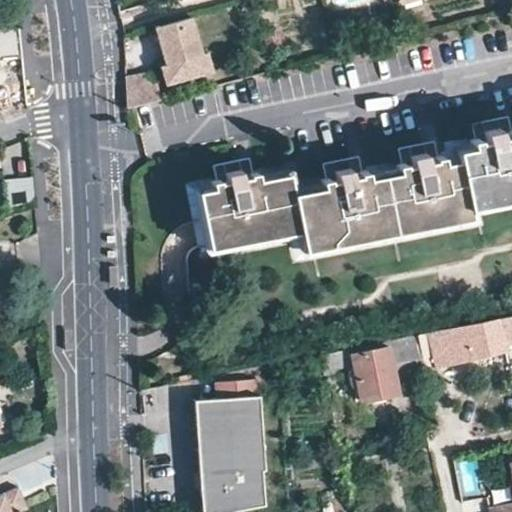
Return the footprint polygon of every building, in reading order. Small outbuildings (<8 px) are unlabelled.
[(191,19),(154,29),(164,66),(169,85),(206,75),(191,19)] [(0,58),(19,56),(16,29),(0,30),(0,58)] [(169,85),(164,66),(160,67),(165,86),(169,85)] [(124,79),(125,86),(140,85),(141,107),(159,103),(151,72),(124,79)] [(126,111),(141,107),(140,85),(125,86),(126,111)] [(511,133),(501,135),(501,130),(484,134),(484,139),(471,142),(471,150),(460,153),(460,157),(471,209),(511,200),(511,133)] [(428,157),(437,155),(435,139),(400,147),(403,162),(412,160),(411,154),(427,151),(428,157)] [(471,209),(460,157),(445,161),(444,154),(437,155),(428,157),(427,151),(411,154),(412,160),(403,162),(398,163),(398,170),(368,176),(367,168),(361,169),(351,172),(349,166),(336,168),(336,175),(325,176),(321,177),(322,184),(292,190),(299,228),(301,237),(316,235),(318,245),(364,237),(362,226),(375,223),(378,234),(389,232),(410,228),(408,217),(422,214),(424,225),(441,222),(438,211),(452,208),(454,220),(473,216),(471,209)] [(351,172),(361,169),(358,154),(324,161),(325,176),(336,175),(336,168),(349,166),(351,172)] [(239,173),(249,170),(246,155),(210,162),(213,177),(224,176),(223,170),(238,167),(239,173)] [(299,228),(292,190),(288,171),(256,177),(255,169),(249,170),(239,173),(238,167),(223,170),(224,176),(213,177),(208,178),(209,186),(197,188),(207,246),(222,243),(221,231),(234,229),(237,240),(254,237),(252,225),(265,222),(267,234),(299,228)] [(438,211),(441,222),(454,220),(452,208),(438,211)] [(408,217),(410,228),(424,225),(422,214),(408,217)] [(252,225),(254,237),(267,234),(265,222),(252,225)] [(362,226),(364,237),(378,234),(375,223),(362,226)] [(221,231),(222,243),(237,240),(234,229),(221,231)] [(316,235),(301,237),(303,248),(318,245),(316,235)] [(117,280),(117,263),(108,264),(109,280),(117,280)] [(511,314),(500,317),(508,345),(511,344),(511,314)] [(500,317),(454,326),(420,332),(423,349),(435,347),(439,367),(510,354),(508,345),(500,317)] [(71,347),(70,331),(61,331),(62,347),(71,347)] [(395,345),(355,353),(356,358),(358,368),(365,400),(404,393),(401,376),(428,372),(427,369),(423,349),(420,332),(393,338),(395,345)] [(322,352),(326,375),(358,368),(356,358),(355,353),(354,346),(322,352)] [(427,369),(439,367),(435,347),(423,349),(427,369)] [(210,451),(211,471),(223,470),(241,469),(263,467),(263,465),(258,391),(257,375),(220,379),(221,395),(214,396),(218,448),(210,451)] [(218,448),(214,396),(196,397),(201,483),(223,482),(223,470),(211,471),(210,451),(218,448)] [(511,511),(511,459),(509,460),(511,474),(511,500),(489,504),(490,511),(511,511)] [(211,511),(265,501),(263,465),(263,467),(241,469),(223,470),(223,482),(201,483),(202,511),(211,511)] [(19,511),(25,509),(17,490),(0,497),(0,511),(19,511)]
